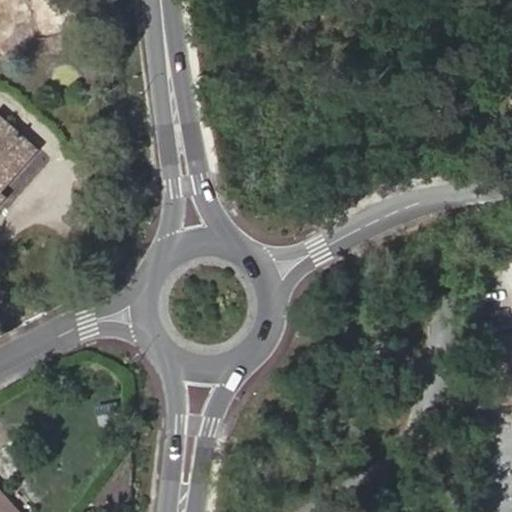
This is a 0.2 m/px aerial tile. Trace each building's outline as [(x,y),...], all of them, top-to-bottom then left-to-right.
[(0,192),(36,152),(0,119),(0,202),(3,199),(0,195),(0,192)] [(502,317),(501,302),(473,303),(473,318),(502,317)] [(503,404),(511,403),(511,336),(500,337),(503,404)] [(17,511),(6,499),(12,494),(0,481),(0,511),(17,511)] [(28,511),(12,494),(6,499),(17,511),(28,511)]
